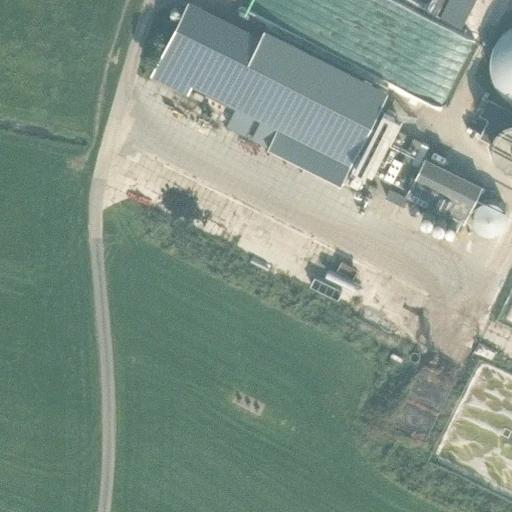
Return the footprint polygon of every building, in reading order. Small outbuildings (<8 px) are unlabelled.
[(289,42),(281,57),(185,8),(152,74),(188,92),(192,83),(359,168),(396,96),(289,42)] [(511,25),(508,29),(503,34),(498,40),(495,46),(493,53),(493,61),(493,68),(495,75),(498,82),(503,88),(508,93),(511,95),(511,25)] [(511,115),(510,116),(506,118),(502,121),(499,124),(497,128),(495,132),(494,136),(493,140),(494,145),(495,149),(497,153),(499,157),(502,160),(506,162),(510,164),(511,164),(511,115)] [(482,184),(425,156),(407,194),(463,222),(482,184)] [(392,181),(387,189),(403,198),(407,189),(392,181)] [(507,219),(507,216),(507,213),(506,210),(505,208),(503,205),(501,203),(499,202),(496,200),(493,199),(490,199),(487,199),(484,200),(482,202),(479,203),(477,205),(475,208),(474,210),(473,213),(473,216),(473,219),(474,222),(475,224),(477,227),(479,229),(481,230),(483,232),(486,233),(489,233),(491,233),(494,233),(497,232),(499,230),(502,229),(503,227),(505,224),(506,222),(507,219)] [(203,201),(192,223),(219,238),(231,216),(203,201)]
